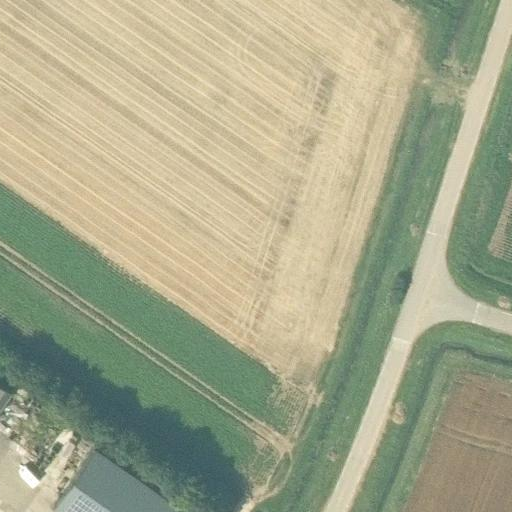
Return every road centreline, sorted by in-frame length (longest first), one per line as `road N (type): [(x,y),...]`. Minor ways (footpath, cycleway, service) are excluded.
road 1 (unclassified): [(416,298),(508,0)]
road 2 (unclassified): [(341,511),(416,298)]
